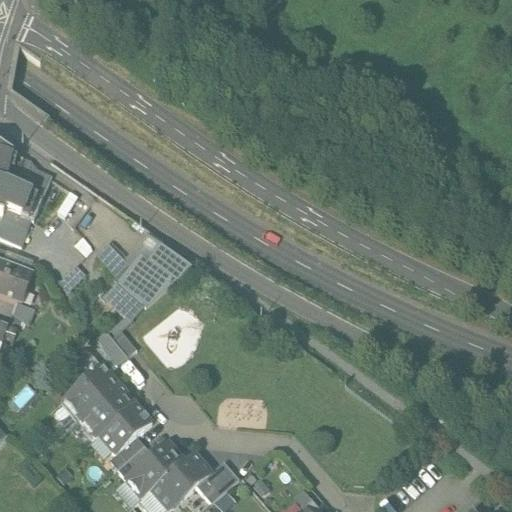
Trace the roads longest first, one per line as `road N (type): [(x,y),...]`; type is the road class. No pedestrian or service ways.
road 1 (secondary): [(511,315),(314,217),(0,9)]
road 2 (secondary): [(0,104),(184,236),(281,294),(463,382),(511,394)]
road 3 (tertiary): [(15,66),(265,238),(511,355)]
road 4 (residential): [(144,384),(202,439),(291,451),(349,511)]
